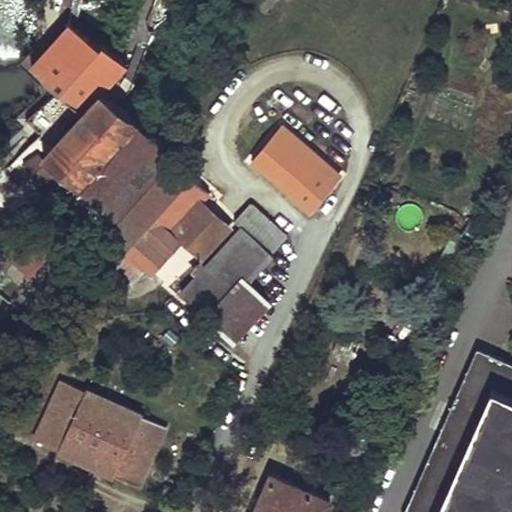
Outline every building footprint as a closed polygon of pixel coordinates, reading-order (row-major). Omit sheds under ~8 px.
[(254,0),(273,12),(280,0),(254,0)] [(78,184),(81,186),(141,122),(120,103),(126,95),(114,84),(131,65),(103,40),(101,44),(72,18),(60,33),(43,52),(32,43),(23,54),(55,90),(24,117),(53,146),(44,155),(39,150),(23,163),(46,190),(71,178),(78,184)] [(189,103),(200,114),(249,66),(231,49),(186,100),(189,103)] [(251,68),(270,86),(281,75),(262,58),(251,68)] [(310,208),(340,172),(307,142),(293,130),(304,118),(272,89),(229,138),(310,208)] [(178,116),(189,103),(186,100),(184,98),(173,111),(178,116)] [(293,130),(307,142),(318,128),(304,118),(293,130)] [(83,198),(115,228),(112,231),(119,238),(102,256),(129,280),(145,263),(152,270),(183,236),(176,230),(204,201),(212,192),(176,158),(177,155),(141,122),(81,186),(83,198)] [(202,255),(230,226),(204,201),(176,230),(183,236),(202,255)] [(420,206),(400,208),(401,230),(422,228),(420,206)] [(60,207),(15,253),(29,267),(74,221),(60,207)] [(257,223),(249,231),(268,249),(277,241),(257,223)] [(244,275),(268,249),(249,231),(243,225),(181,290),(207,315),(244,275)] [(0,283),(10,274),(0,263),(0,283)] [(229,335),(265,295),(244,275),(207,315),(229,335)] [(511,360),(479,346),(404,511),(510,511),(511,509),(511,360)] [(63,377),(35,436),(140,484),(167,423),(63,377)] [(391,433),(401,411),(392,407),(381,428),(391,433)] [(322,511),(329,498),(273,474),(254,511),(322,511)]
